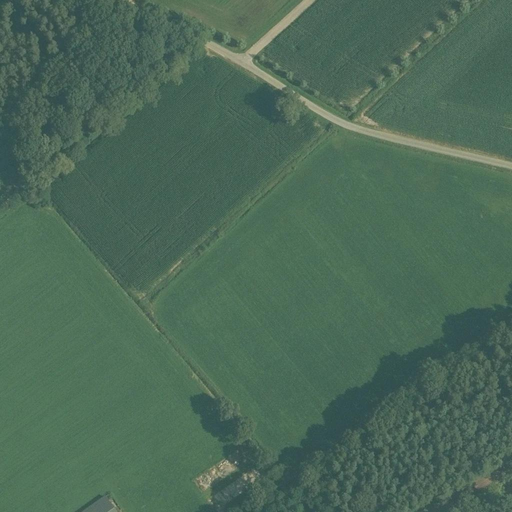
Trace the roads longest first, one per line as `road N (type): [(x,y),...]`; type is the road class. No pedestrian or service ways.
road 1 (unclassified): [(511,169),(346,129),(223,51),(120,8)]
road 2 (track): [(239,511),(511,333)]
road 3 (unclassified): [(0,205),(21,182),(23,136),(34,114),(120,8)]
